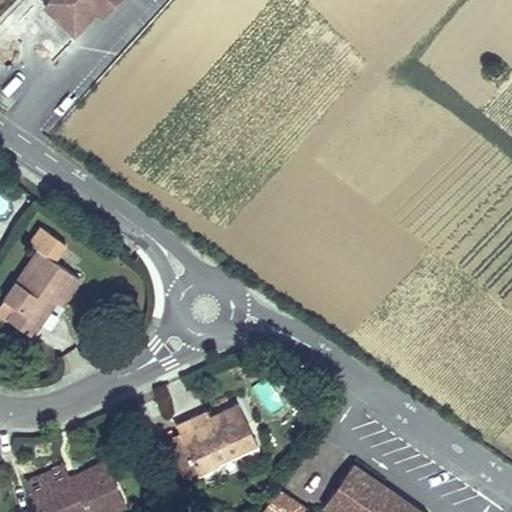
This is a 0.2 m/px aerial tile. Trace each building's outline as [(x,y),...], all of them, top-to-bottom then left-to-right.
[(60,0),(83,22),(103,0),(106,0),(110,3),(113,0),(60,0)] [(38,227),(26,243),(34,251),(1,296),(13,305),(5,318),(26,333),(35,323),(29,319),(46,295),(52,299),(58,304),(77,277),(52,259),(62,244),(38,227)] [(46,295),(29,319),(35,323),(52,299),(46,295)] [(13,305),(1,296),(0,297),(0,315),(5,318),(13,305)] [(267,414),(283,407),(270,377),(255,383),(267,414)] [(196,413),(174,423),(177,429),(197,472),(215,464),(217,460),(255,443),(235,402),(208,414),(199,419),(196,413)] [(205,408),(196,413),(199,419),(208,414),(205,408)] [(197,472),(177,429),(164,435),(185,477),(197,472)] [(74,473),(78,480),(107,467),(103,460),(74,473)] [(351,463),(323,504),(334,511),(410,511),(415,507),(351,463)] [(25,483),(30,493),(67,476),(62,466),(25,483)] [(67,476),(30,493),(39,511),(107,511),(124,504),(107,467),(78,480),(80,484),(72,487),(67,476)] [(300,511),(304,506),(276,487),(259,511),(260,511),(300,511)]
